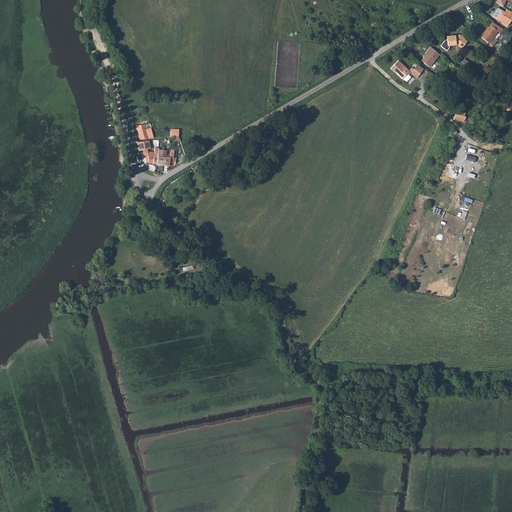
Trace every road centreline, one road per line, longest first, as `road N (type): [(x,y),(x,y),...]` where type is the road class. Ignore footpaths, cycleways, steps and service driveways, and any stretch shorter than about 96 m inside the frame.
road 1 (track): [(157,214),(215,264),(273,299),(288,355),(321,389),(302,511)]
road 2 (residential): [(158,180),(467,0)]
road 3 (residential): [(93,27),(138,178)]
road 4 (track): [(368,58),(485,146)]
